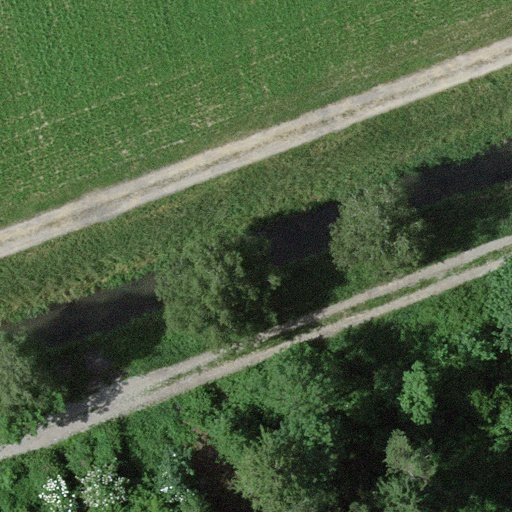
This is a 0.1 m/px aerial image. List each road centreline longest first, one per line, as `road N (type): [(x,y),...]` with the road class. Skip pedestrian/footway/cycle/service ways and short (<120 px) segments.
road 1 (track): [(0,245),(511,48)]
road 2 (track): [(0,446),(511,250)]
